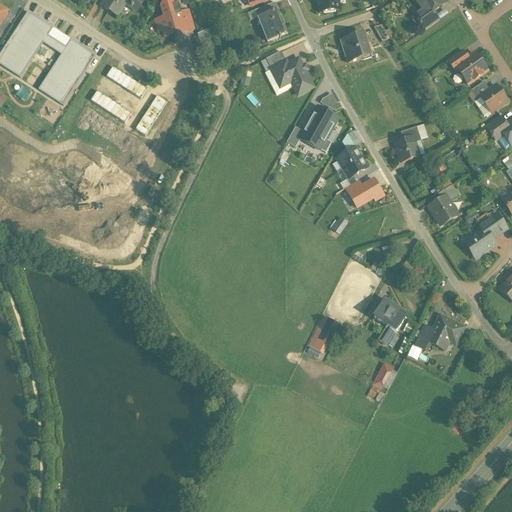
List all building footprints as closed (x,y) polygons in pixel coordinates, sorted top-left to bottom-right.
[(143,0),(105,0),(102,6),(118,17),(123,8),(122,8),(125,3),(131,7),(130,8),(137,13),(145,1),(143,0)] [(317,0),(319,14),(340,11),(339,11),(337,0),(317,0)] [(441,0),(411,0),(415,5),(419,2),(423,8),(421,9),(425,14),(427,17),(433,13),(445,5),(441,0)] [(0,1),(0,27),(8,14),(0,9),(0,1)] [(274,4),(255,12),(258,19),(261,18),(277,12),(274,4)] [(189,12),(162,20),(167,38),(184,32),(181,22),(191,20),(189,12)] [(277,12),(261,18),(270,42),(288,35),(284,27),(283,27),(277,12)] [(425,14),(417,20),(425,32),(439,22),(433,13),(427,17),(425,14)] [(28,14),(0,57),(0,66),(20,79),(43,45),(61,56),(37,92),(63,108),(96,57),(71,41),(66,49),(47,37),(52,30),(28,14)] [(381,26),(374,29),(382,43),(389,40),(381,26)] [(206,31),(198,35),(203,52),(212,50),(206,31)] [(364,34),(341,42),(349,64),(371,57),(368,57),(363,42),(366,41),(364,34)] [(462,51),(448,62),(455,73),(458,71),(456,68),(468,59),(462,51)] [(281,53),(269,59),(271,62),(267,63),(272,72),(287,64),(281,53)] [(468,59),(456,68),(458,71),(469,86),(487,73),(475,55),(468,59)] [(303,68),(299,60),(288,66),(287,64),(272,72),(279,86),(273,89),(277,96),(294,88),(298,97),(306,93),(305,91),(312,87),(305,72),(306,72),(304,68),(303,68)] [(252,74),(244,72),(241,85),(248,87),(252,74)] [(484,83),(470,93),(477,103),(481,100),(480,100),(490,92),(484,83)] [(490,92),(480,100),(481,100),(490,114),(507,102),(497,87),(490,92)] [(442,109),(437,101),(432,105),(438,113),(442,109)] [(337,120),(318,109),(300,140),(325,155),(331,144),(326,141),(337,120)] [(500,117),(486,127),(496,141),(504,136),(501,131),(507,127),(500,117)] [(511,122),(507,127),(501,131),(504,136),(506,139),(508,138),(511,143),(511,122)] [(417,128),(401,134),(403,142),(413,139),(414,144),(421,142),(417,128)] [(403,142),(396,145),(398,151),(397,152),(399,158),(400,159),(402,164),(419,158),(414,144),(413,139),(403,142)] [(356,147),(335,160),(349,182),(370,169),(356,147)] [(346,191),(357,211),(373,202),(374,204),(385,198),(375,180),(361,187),(359,184),(346,191)] [(452,187),(438,196),(441,201),(445,198),(447,201),(457,195),(452,187)] [(511,194),(502,201),(511,215),(511,194)] [(441,201),(429,208),(441,227),(457,217),(447,201),(445,198),(441,201)] [(507,230),(497,216),(487,223),(496,237),(507,230)] [(481,232),(464,244),(475,260),(495,246),(491,240),(496,237),(487,223),(479,228),(481,232)] [(511,277),(500,290),(511,301),(511,277)] [(407,316),(385,302),(374,319),(388,328),(396,333),(407,316)] [(324,318),(309,347),(312,349),(320,353),(335,323),(324,318)] [(464,330),(440,318),(430,340),(428,343),(431,345),(444,351),(450,339),(458,342),(464,330)] [(388,328),(379,342),(387,347),(396,333),(388,328)] [(430,340),(422,336),(416,348),(427,353),(431,345),(428,343),(430,340)] [(320,353),(312,349),(310,354),(318,358),(320,353)]
